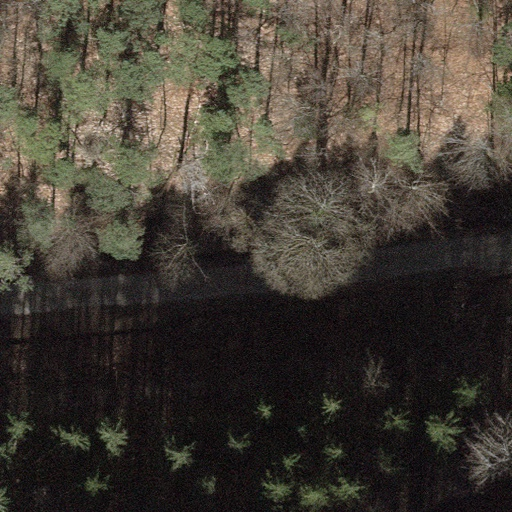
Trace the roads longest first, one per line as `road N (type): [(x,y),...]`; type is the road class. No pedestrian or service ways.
road 1 (track): [(0,343),(511,271)]
road 2 (track): [(511,425),(457,480),(406,511)]
